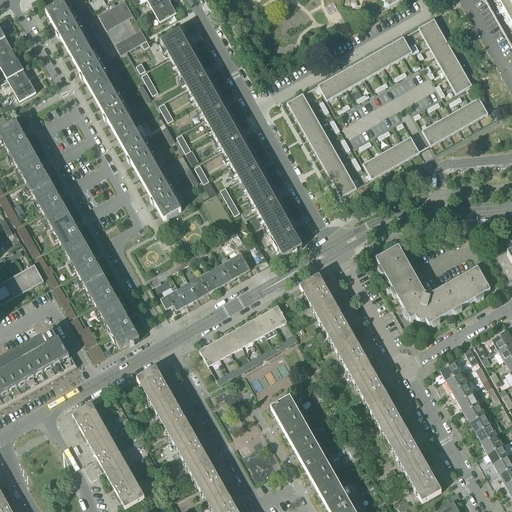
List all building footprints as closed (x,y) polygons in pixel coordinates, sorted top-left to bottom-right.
[(152,0),(147,3),(153,14),(170,5),(166,0),(152,0)] [(380,0),(380,1),(384,2),(384,3),(383,7),(387,8),(388,10),(399,4),(403,1),(402,0),(380,0)] [(511,47),(510,45),(494,17),(489,7),(488,5),(485,0),(458,0),(498,70),(511,94),(511,47)] [(506,20),(509,25),(511,29),(511,0),(494,0),(499,7),(502,12),(506,20)] [(124,3),(118,7),(120,11),(127,8),(124,3)] [(48,13),(45,15),(49,20),(58,37),(59,38),(60,40),(65,48),(66,50),(68,55),(72,62),(82,79),(83,81),(89,92),(93,98),(96,104),(106,121),(107,123),(113,134),(116,140),(120,145),(129,163),(130,163),(131,165),(137,176),(141,183),(143,187),(153,204),(153,205),(154,206),(160,217),(161,217),(163,216),(166,221),(167,222),(175,216),(178,215),(175,209),(177,208),(175,203),(174,201),(179,198),(181,197),(176,188),(171,179),(164,183),(151,160),(155,157),(157,156),(152,147),(147,138),(144,140),(140,142),(127,118),(134,114),(129,105),(123,96),(121,97),(117,100),(103,76),(110,72),(105,63),(100,54),(93,58),(80,35),(86,31),(81,22),(76,13),(69,17),(63,5),(60,6),(59,6),(48,13)] [(170,5),(153,14),(159,25),(176,16),(170,5)] [(118,7),(116,8),(111,10),(114,15),(120,11),(118,7)] [(127,8),(120,11),(121,13),(123,16),(129,13),(127,8)] [(111,10),(109,12),(98,18),(101,24),(106,21),(111,18),(116,15),(121,13),(120,11),(114,15),(111,10)] [(80,11),(76,13),(81,22),(85,20),(80,11)] [(121,13),(116,15),(121,24),(126,22),(123,16),(121,13)] [(132,18),(129,13),(123,16),(126,22),(132,18)] [(116,15),(111,18),(116,27),(121,24),(116,15)] [(111,18),(106,21),(111,30),(116,27),(111,18)] [(85,20),(81,22),(86,31),(90,29),(85,20)] [(111,30),(106,21),(101,24),(106,33),(111,30)] [(418,32),(423,41),(439,32),(433,22),(418,31),(418,32)] [(140,32),(135,35),(138,41),(143,37),(140,32)] [(423,41),(428,50),(444,41),(439,32),(423,41)] [(282,260),(301,250),(301,249),(293,236),(294,236),(296,235),(294,232),(289,223),(287,225),(283,218),(276,206),(277,205),(279,204),(277,202),(272,193),(270,194),(269,194),(265,187),(258,175),(259,174),(261,173),(259,170),(254,162),(252,163),(248,156),(241,144),(242,144),(244,143),(242,140),(237,131),(235,132),(234,133),(230,126),(223,114),(224,113),(226,112),(225,110),(220,100),(218,102),(217,102),(213,95),(206,82),(207,82),(209,81),(207,78),(202,69),(200,71),(199,71),(196,65),(189,52),(191,50),(190,48),(185,39),(183,40),(182,40),(178,34),(169,39),(167,41),(160,45),(162,48),(169,60),(177,75),(186,90),(191,100),(195,106),(200,115),(204,122),(212,136),(221,152),(229,167),(238,182),(247,198),(256,214),(264,228),(273,244),(282,260)] [(135,35),(129,38),(135,48),(135,49),(136,48),(140,46),(141,46),(138,41),(135,35)] [(143,37),(138,41),(141,46),(146,43),(143,37)] [(129,38),(124,41),(128,48),(130,52),(135,49),(135,48),(129,38)] [(403,40),(393,45),(402,61),(412,56),(410,53),(408,50),(403,40)] [(0,43),(0,57),(11,51),(9,48),(5,41),(0,43)] [(124,41),(119,44),(121,48),(125,55),(129,52),(130,52),(128,48),(124,41)] [(428,50),(434,59),(449,50),(444,41),(428,50)] [(141,46),(140,46),(144,52),(149,49),(146,43),(141,46)] [(119,44),(114,47),(115,48),(120,58),(125,55),(121,48),(119,44)] [(393,45),(384,51),(393,67),(402,61),(393,45)] [(434,59),(439,69),(455,60),(449,50),(434,59)] [(11,51),(0,57),(0,70),(1,72),(17,62),(11,51)] [(384,51),(374,56),(383,72),(393,67),(384,51)] [(103,52),(100,54),(105,63),(108,61),(103,53),(103,52)] [(374,56),(365,61),(374,77),(383,72),(374,56)] [(440,71),(444,78),(460,69),(455,60),(439,69),(440,71)] [(108,61),(105,63),(110,72),(113,70),(108,61)] [(365,61),(356,67),(365,83),(373,78),(374,77),(365,61)] [(17,62),(1,72),(7,82),(23,73),(17,62)] [(141,66),(135,69),(139,76),(145,73),(141,66)] [(356,67),(346,72),(355,88),(365,83),(356,67)] [(444,78),(450,88),(466,78),(460,69),(444,78)] [(346,72),(337,77),(346,93),(355,88),(346,72)] [(23,73),(7,82),(13,93),(29,84),(23,73)] [(146,75),(141,79),(152,99),(158,95),(146,75)] [(337,77),(327,83),(336,99),(346,93),(337,77)] [(466,78),(450,88),(455,98),(466,92),(471,90),(472,89),(469,84),(466,78)] [(318,89),(321,94),(326,104),(336,99),(327,83),(317,88),(318,89)] [(29,84),(13,93),(19,104),(36,95),(29,84)] [(138,91),(142,98),(147,95),(143,88),(138,91)] [(147,95),(142,98),(146,105),(151,102),(147,95)] [(290,113),(292,115),(307,106),(303,98),(302,97),(286,106),(290,113)] [(477,102),(469,107),(478,123),(487,117),(478,101),(477,102)] [(164,106),(158,109),(167,126),(173,122),(164,106)] [(292,115),(297,124),(313,115),(307,106),(292,115)] [(469,107),(459,112),(468,128),(478,123),(469,107)] [(459,112),(450,117),(459,133),(468,128),(459,112)] [(297,124),(302,134),(318,125),(313,115),(297,124)] [(448,118),(440,123),(449,139),(451,138),(459,133),(450,117),(448,118)] [(440,123),(431,128),(440,144),(449,139),(440,123)] [(0,134),(0,141),(110,336),(119,352),(120,353),(139,342),(131,328),(133,327),(127,316),(125,317),(114,298),(116,296),(110,285),(107,286),(96,267),(98,265),(92,254),(90,255),(79,236),(81,235),(75,223),(72,224),(62,205),(64,204),(57,193),(55,194),(44,174),(46,173),(40,162),(38,163),(27,143),(29,142),(22,131),(20,132),(17,125),(15,126),(0,134)] [(135,128),(140,139),(147,136),(142,125),(135,128)] [(302,134),(308,143),(324,134),(318,125),(302,134)] [(440,144),(431,128),(421,134),(430,150),(440,144)] [(166,130),(162,132),(166,139),(170,137),(166,130)] [(308,143),(313,153),(329,144),(324,134),(308,143)] [(170,137),(166,139),(170,147),(172,145),(174,144),(170,137)] [(181,137),(176,140),(185,157),(190,153),(181,137)] [(410,140),(400,146),(409,161),(419,156),(410,140)] [(313,153),(318,162),(334,153),(329,144),(313,153)] [(400,146),(391,151),(400,167),(409,161),(400,146)] [(384,155),(382,156),(391,172),(399,168),(400,167),(391,151),(384,155)] [(318,162),(324,171),(340,162),(334,153),(318,162)] [(382,156),(372,162),(381,177),(391,172),(382,156)] [(188,169),(183,159),(168,166),(171,172),(178,169),(180,173),(188,169)] [(324,171),(329,181),(345,172),(340,162),(324,171)] [(362,167),(368,177),(371,182),(371,183),(381,177),(372,162),(362,167)] [(199,168),(194,171),(203,187),(208,184),(199,168)] [(190,171),(185,174),(189,181),(194,178),(190,171)] [(329,181),(334,190),(350,181),(345,172),(329,181)] [(194,178),(189,181),(193,188),(198,185),(194,178)] [(350,181),(334,190),(340,201),(356,192),(356,191),(350,181)] [(225,190),(219,193),(234,219),(239,216),(225,190)] [(349,209),(349,210),(352,215),(353,216),(354,215),(361,211),(362,211),(362,210),(362,209),(359,204),(358,204),(358,203),(357,203),(357,204),(349,208),(349,209)] [(19,207),(14,210),(18,217),(23,214),(19,207)] [(8,229),(3,231),(7,238),(12,236),(8,229)] [(236,234),(219,244),(222,248),(232,242),(236,249),(242,246),(236,234)] [(219,244),(209,250),(211,254),(222,248),(219,244)] [(209,250),(199,256),(201,260),(211,254),(209,250)] [(410,323),(412,321),(415,320),(416,321),(418,323),(418,322),(421,322),(421,324),(424,324),(425,323),(428,328),(490,293),(478,273),(429,301),(423,299),(399,258),(395,250),(375,261),(387,282),(410,323)] [(511,250),(506,253),(496,259),(509,282),(511,280),(511,250)] [(199,256),(188,261),(191,266),(201,260),(199,256)] [(241,256),(230,262),(239,278),(249,272),(249,273),(250,272),(241,256)] [(188,261),(178,268),(180,272),(191,266),(188,261)] [(230,262),(219,268),(228,284),(239,278),(230,262)] [(34,268),(23,274),(33,291),(43,285),(34,268)] [(48,270),(41,274),(42,277),(52,271),(50,268),(47,269),(48,270)] [(178,268),(167,274),(169,278),(180,272),(178,268)] [(219,268),(209,274),(218,290),(228,284),(219,268)] [(52,271),(42,277),(44,280),(52,275),(54,274),(52,271)] [(23,274),(13,280),(22,297),(33,291),(23,274)] [(157,279),(157,280),(159,283),(169,278),(167,274),(157,279)] [(209,274),(199,280),(208,296),(218,290),(209,274)] [(421,505),(420,506),(421,506),(441,495),(433,482),(435,481),(433,476),(431,477),(427,470),(427,471),(416,451),(418,450),(415,445),(413,446),(410,440),(409,440),(398,420),(400,419),(397,414),(395,415),(392,409),(391,408),(381,389),(383,388),(380,383),(378,384),(375,378),(374,378),(364,359),(366,358),(363,353),(361,354),(357,347),(357,348),(346,328),(348,327),(345,322),(343,323),(340,316),(340,317),(329,297),(331,296),(328,291),(326,292),(322,286),(318,279),(299,290),(298,291),(298,292),(300,291),(421,505)] [(13,280),(2,286),(12,303),(22,297),(13,280)] [(199,280),(188,286),(197,302),(208,296),(199,280)] [(12,303),(2,286),(0,287),(0,306),(1,309),(12,303)] [(188,286),(178,292),(187,308),(197,302),(188,286)] [(187,308),(178,292),(175,288),(171,290),(173,294),(160,302),(166,312),(173,309),(176,314),(177,314),(177,313),(187,308)] [(277,309),(266,316),(274,331),(286,324),(286,325),(277,309)] [(254,322),(263,337),(266,341),(277,335),(274,331),(266,316),(254,322)] [(254,322),(243,328),(252,344),(263,337),(254,322)] [(243,328),(232,335),(241,350),(252,344),(243,328)] [(83,331),(77,335),(78,337),(90,331),(88,329),(83,331)] [(0,413),(39,391),(76,370),(70,358),(68,360),(58,343),(59,343),(58,341),(57,342),(52,335),(53,334),(53,333),(51,330),(50,330),(0,357),(0,413)] [(90,331),(78,337),(86,351),(92,347),(90,343),(95,340),(90,331)] [(487,346),(493,357),(497,354),(511,345),(511,343),(507,335),(508,335),(507,334),(491,343),(487,346)] [(232,335),(221,341),(230,356),(241,350),(232,335)] [(287,341),(290,347),(295,344),(296,343),(296,344),(297,343),(293,338),(287,341)] [(221,341),(210,347),(219,362),(230,356),(221,341)] [(511,345),(497,354),(503,365),(511,359),(511,345)] [(479,346),(473,349),(481,363),(486,360),(487,360),(479,346)] [(219,362),(210,347),(200,353),(199,353),(204,362),(203,362),(205,364),(208,369),(219,362)] [(277,348),(271,351),(274,356),(280,353),(277,348)] [(93,349),(87,353),(95,366),(106,360),(111,357),(108,351),(103,354),(101,352),(97,355),(93,349)] [(274,356),(271,351),(265,354),(268,359),(274,356)] [(469,351),(464,354),(472,368),(477,365),(469,351)] [(511,359),(503,365),(509,375),(511,373),(511,359)] [(255,360),(249,363),(252,369),(258,365),(255,360)] [(486,360),(481,363),(484,369),(490,367),(489,366),(486,361),(486,360)] [(252,369),(249,363),(243,367),(246,372),(252,369)] [(440,374),(445,384),(461,375),(455,365),(455,364),(439,373),(439,374),(440,374)] [(478,378),(478,379),(483,376),(480,370),(474,372),(475,373),(478,378)] [(194,440),(185,422),(183,420),(185,419),(183,414),(181,415),(177,408),(166,389),(168,388),(165,383),(163,384),(160,378),(156,371),(136,382),(207,506),(209,511),(236,511),(238,511),(235,506),(233,507),(229,501),(218,482),(220,481),(217,476),(215,477),(212,470),(201,451),(203,450),(200,445),(198,446),(195,440),(194,440)] [(257,393),(276,381),(270,371),(257,379),(253,372),(247,377),(257,393)] [(232,373),(227,376),(230,381),(236,378),(232,373)] [(445,384),(451,394),(467,385),(461,375),(445,384)] [(489,378),(493,384),(498,381),(494,376),(495,375),(494,375),(489,378)] [(230,381),(227,376),(221,379),(224,385),(230,381)] [(483,376),(478,379),(481,384),(481,385),(487,382),(483,376)] [(498,381),(493,384),(496,390),(501,387),(498,382),(498,381)] [(451,394),(457,404),(473,396),(467,385),(451,394)] [(490,399),(490,400),(495,397),(492,390),(486,393),(487,394),(490,399)] [(298,395),(297,395),(292,398),(295,404),(301,401),(298,395)] [(457,404),(463,415),(479,406),(473,396),(457,404)] [(501,399),(505,405),(510,402),(509,402),(506,396),(501,399)] [(495,397),(490,400),(493,405),(493,406),(499,403),(495,397)] [(352,511),(347,502),(289,400),(270,411),(327,511),(352,511)] [(463,415),(469,426),(485,417),(479,406),(463,415)] [(86,443),(97,462),(95,463),(98,468),(100,467),(103,474),(114,493),(112,494),(119,506),(121,504),(125,511),(144,500),(91,408),(72,419),(79,431),(77,433),(80,438),(82,437),(86,443)] [(502,420),(507,417),(503,411),(498,414),(498,415),(499,414),(502,420)] [(469,426),(475,436),(491,427),(485,417),(469,426)] [(507,417),(502,420),(502,421),(502,420),(505,426),(510,424),(507,417)] [(475,436),(481,446),(496,437),(491,427),(475,436)] [(481,446),(487,457),(502,448),(496,437),(481,446)] [(144,446),(142,441),(134,445),(136,450),(137,450),(142,447),(144,446)] [(331,447),(324,451),(327,455),(333,451),(331,447)] [(487,457),(493,467),(508,458),(510,457),(507,453),(506,454),(502,448),(487,457)] [(478,461),(482,469),(488,466),(483,458),(478,461)] [(493,467),(499,478),(511,469),(511,464),(508,458),(493,467)] [(511,469),(499,478),(505,488),(511,483),(511,469)] [(385,476),(389,483),(396,479),(393,472),(385,476)] [(6,505),(0,494),(0,511),(12,511),(10,511),(6,505)] [(434,510),(431,511),(457,511),(453,505),(451,506),(448,501),(447,500),(444,502),(433,508),(434,510)]
